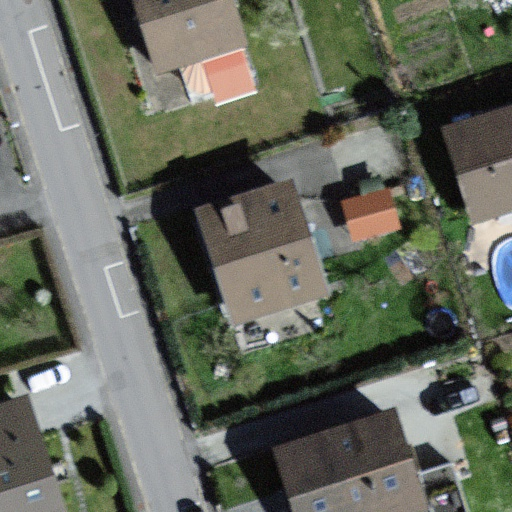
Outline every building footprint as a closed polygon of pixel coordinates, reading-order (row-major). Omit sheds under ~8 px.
[(134,0),(156,68),(244,41),(231,0),(134,0)] [(511,103),(446,125),(477,218),(511,206),(511,103)] [(293,180),(197,210),(233,325),(329,295),(293,180)] [(390,181),(341,193),(350,229),(399,217),(390,181)] [(64,511),(29,394),(0,403),(0,511),(64,511)] [(399,410),(279,449),(300,511),(406,511),(430,504),(399,410)]
